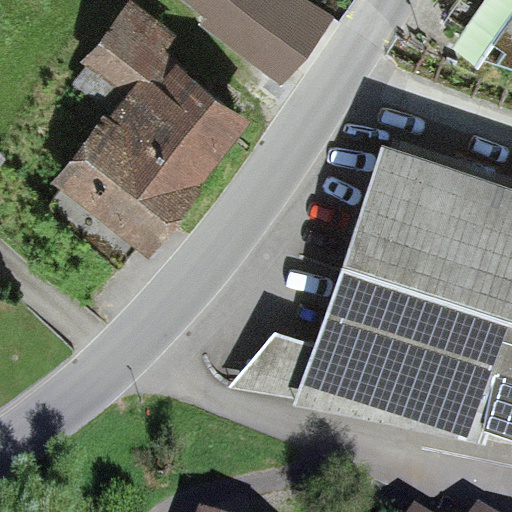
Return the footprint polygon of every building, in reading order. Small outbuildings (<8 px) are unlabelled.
[(295,0),(168,0),(277,74),(318,15),(295,0)] [(511,6),(481,53),(511,62),(511,6)] [(141,252),(246,119),(116,17),(81,60),(122,92),(52,181),(141,252)] [(318,341),(273,326),(223,391),(511,448),(511,182),(381,136),(318,341)] [(0,137),(0,167),(15,153),(0,137)]
